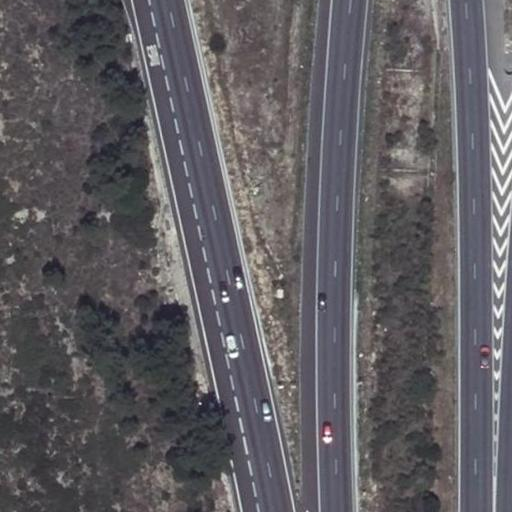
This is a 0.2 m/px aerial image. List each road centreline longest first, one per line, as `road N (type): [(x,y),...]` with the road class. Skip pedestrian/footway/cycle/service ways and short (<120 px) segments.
road 1 (motorway): [(157,0),(270,511)]
road 2 (motorway): [(350,0),(333,338),(337,511)]
road 3 (motorway): [(477,511),(465,0)]
